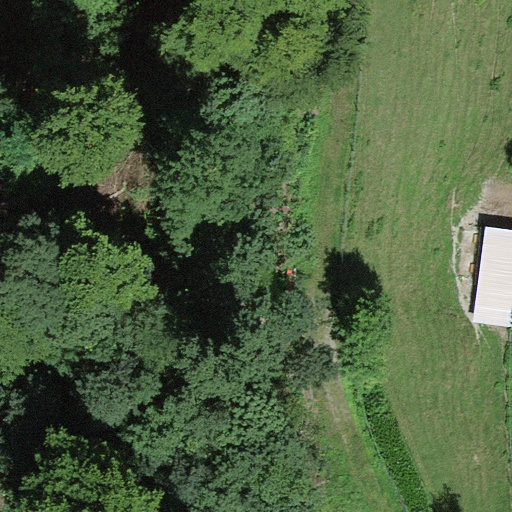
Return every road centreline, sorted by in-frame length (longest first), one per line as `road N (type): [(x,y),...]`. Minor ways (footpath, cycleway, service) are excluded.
road 1 (track): [(248,315),(313,304),(356,51),(347,0)]
road 2 (track): [(90,0),(75,135),(0,303)]
road 3 (track): [(374,511),(317,364),(313,304)]
